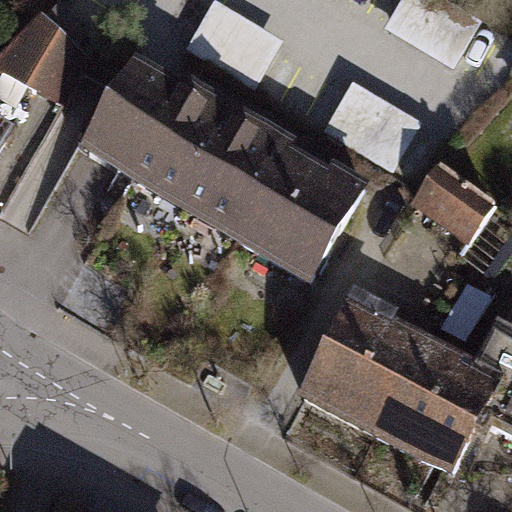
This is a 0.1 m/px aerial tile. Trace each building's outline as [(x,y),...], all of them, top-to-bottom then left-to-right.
[(430,0),(410,0),(388,38),(458,79),(486,32),(430,0)] [(218,12),(191,59),(259,99),(287,52),(218,12)] [(0,66),(0,73),(68,112),(92,69),(44,28),(0,66)] [(169,210),(229,104),(190,82),(183,95),(168,87),(145,73),(92,166),(118,181),(169,210)] [(357,93),(329,139),(396,179),(424,132),(357,93)] [(278,133),(229,104),(169,210),(218,239),(278,133)] [(0,152),(10,137),(0,130),(0,152)] [(306,148),(278,133),(218,239),(268,267),(322,172),(299,160),(306,148)] [(344,185),(322,172),(268,267),(318,296),(378,190),(350,174),(344,185)] [(441,174),(418,204),(470,243),(493,213),(441,174)] [(394,323),(357,304),(308,399),(382,436),(419,363),(384,344),(394,323)] [(471,389),(419,363),(382,436),(456,473),(480,426),(511,441),(511,309),(471,389)]
